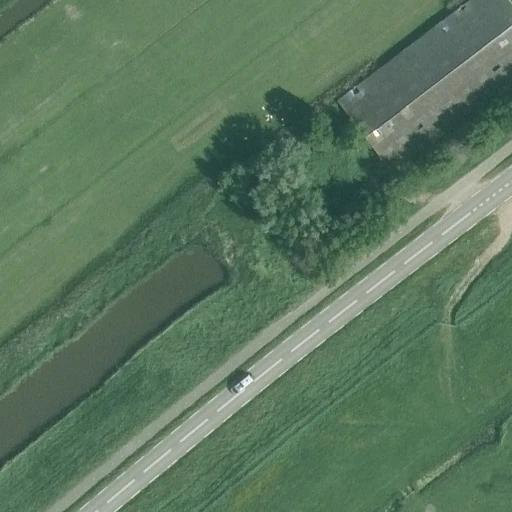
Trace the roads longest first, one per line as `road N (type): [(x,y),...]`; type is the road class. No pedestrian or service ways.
road 1 (secondary): [(101,511),(511,182)]
road 2 (track): [(450,366),(447,325),(502,240),(506,217),(496,194)]
road 3 (track): [(418,511),(399,471),(438,431),(450,366)]
